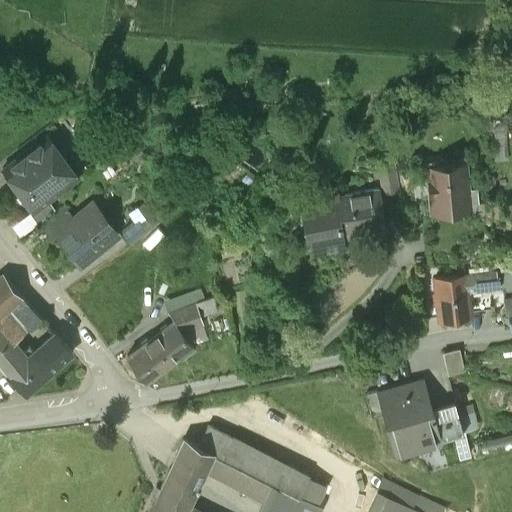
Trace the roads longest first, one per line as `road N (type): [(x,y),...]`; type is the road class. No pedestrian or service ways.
road 1 (residential): [(511,323),(405,336),(121,400)]
road 2 (unclassified): [(0,229),(121,400)]
road 3 (residential): [(121,400),(0,416)]
